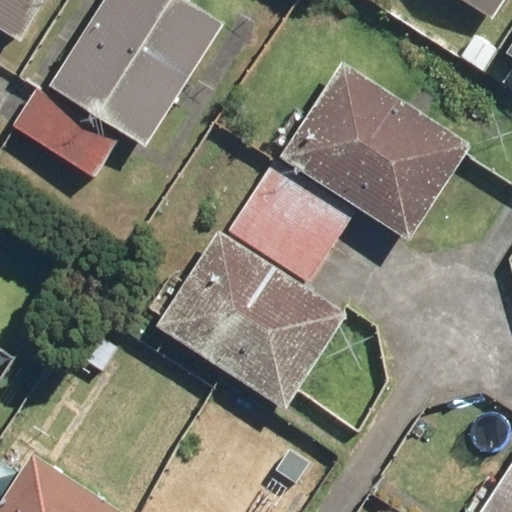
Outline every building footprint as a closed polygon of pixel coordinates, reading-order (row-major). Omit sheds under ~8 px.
[(55,0),(0,0),(0,28),(28,45),(55,0)] [(228,25),(187,0),(110,0),(53,94),(151,153),(228,25)] [(511,1),(511,0),(460,0),(499,24),(511,1)] [(476,148),(345,64),(284,160),(415,243),(476,148)] [(41,90),(17,128),(98,181),(123,143),(41,90)] [(231,233),(314,284),(358,216),(277,163),(231,233)] [(353,316),(223,235),(162,330),(292,412),(353,316)] [(118,511),(36,460),(3,511),(118,511)] [(511,511),(511,473),(486,511),(511,511)]
